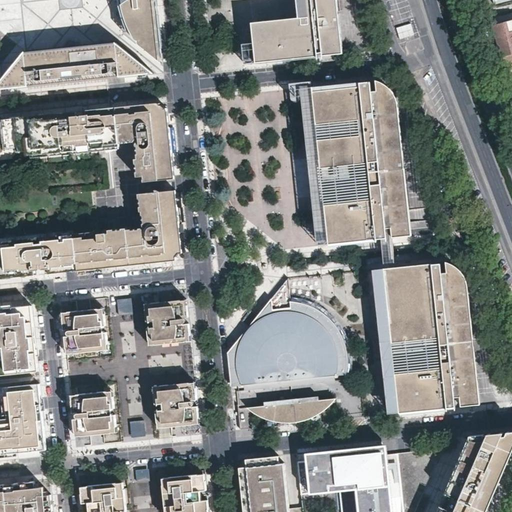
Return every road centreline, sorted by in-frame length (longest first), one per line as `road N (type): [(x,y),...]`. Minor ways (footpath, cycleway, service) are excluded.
road 1 (residential): [(194,272),(43,289),(63,464)]
road 2 (residential): [(226,446),(511,418)]
road 3 (primary): [(430,0),(511,223)]
road 4 (residential): [(402,60),(187,85)]
road 5 (residential): [(208,270),(187,85)]
road 6 (residential): [(175,87),(194,272)]
road 7 (residential): [(194,272),(214,448)]
road 8 (residential): [(226,446),(208,270)]
road 9 (primary): [(511,159),(455,0)]
road 10 (residential): [(214,448),(63,464)]
